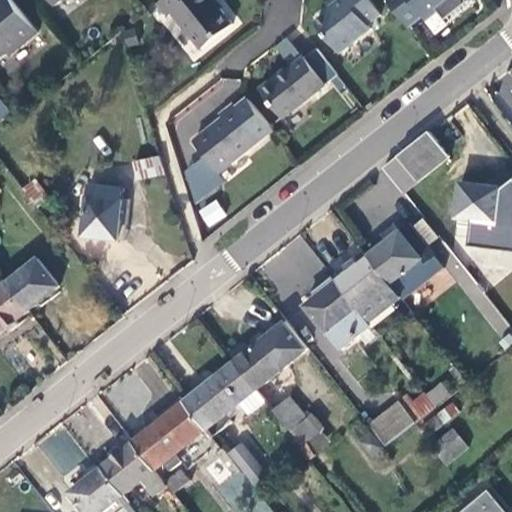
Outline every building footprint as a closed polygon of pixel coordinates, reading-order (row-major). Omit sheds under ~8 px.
[(35,25),(14,0),(0,0),(0,46),(4,43),(7,47),(35,25)] [(159,0),(170,13),(175,9),(202,42),(232,16),(218,0),(159,0)] [(378,10),(370,0),(329,0),(331,3),(313,17),(339,48),(371,23),(367,19),(378,10)] [(390,0),(408,20),(421,10),(425,15),(436,6),(442,14),(459,0),(390,0)] [(120,92),(140,84),(122,25),(122,24),(101,40),(120,92)] [(303,51),(276,72),(274,70),(260,80),(284,110),(324,78),(336,68),(316,42),(303,51)] [(237,98),(234,96),(220,108),(222,110),(195,133),(220,163),(262,130),(274,121),(248,89),(237,98)] [(0,118),(10,112),(0,99),(0,118)] [(451,161),(431,135),(385,171),(406,197),(451,161)] [(139,172),(166,162),(160,146),(134,156),(139,172)] [(91,176),(89,185),(102,188),(104,177),(91,176)] [(124,181),(104,177),(102,188),(89,185),(84,226),(118,232),(119,217),(126,218),(130,192),(123,191),(124,181)] [(35,178),(21,188),(33,204),(47,194),(35,178)] [(511,182),(502,190),(461,185),(457,221),(474,223),(471,249),(511,253),(511,182)] [(209,228),(226,215),(215,199),(197,212),(209,228)] [(429,231),(433,227),(420,210),(367,251),(389,280),(421,255),(417,249),(426,243),(418,231),(424,226),(429,231)] [(37,250),(7,273),(29,302),(58,278),(37,250)] [(389,299),(397,294),(387,282),(389,280),(367,251),(335,276),(357,304),(379,287),(389,299)] [(0,324),(29,302),(7,273),(2,266),(0,267),(0,324)] [(301,302),(335,346),(370,320),(357,304),(335,276),(301,302)] [(250,348),(234,361),(256,388),(307,347),(285,320),(250,348)] [(243,341),(227,353),(234,361),(250,348),(243,341)] [(234,361),(185,401),(206,427),(256,388),(234,361)] [(370,413),(386,434),(411,414),(434,396),(424,384),(406,397),(400,391),(370,413)] [(292,394),(271,406),(301,444),(321,429),(292,394)] [(176,450),(206,427),(185,401),(184,399),(133,440),(154,467),(166,460),(173,467),(183,459),(176,450)] [(452,401),(436,413),(444,424),(460,412),(452,401)] [(452,427),(430,445),(446,465),(469,447),(452,427)] [(154,493),(166,483),(154,467),(133,440),(100,467),(121,494),(141,479),(146,485),(154,493)] [(307,442),(303,446),(311,456),(315,452),(307,442)] [(226,453),(251,485),(263,475),(238,444),(226,453)] [(299,449),(306,460),(311,456),(303,446),(299,449)] [(112,511),(126,501),(121,494),(100,467),(70,491),(85,511),(98,511),(106,506),(112,511)] [(509,511),(511,510),(511,506),(488,477),(446,511),(431,511),(428,508),(422,511),(509,511)] [(168,496),(173,492),(169,487),(164,491),(168,496)]
